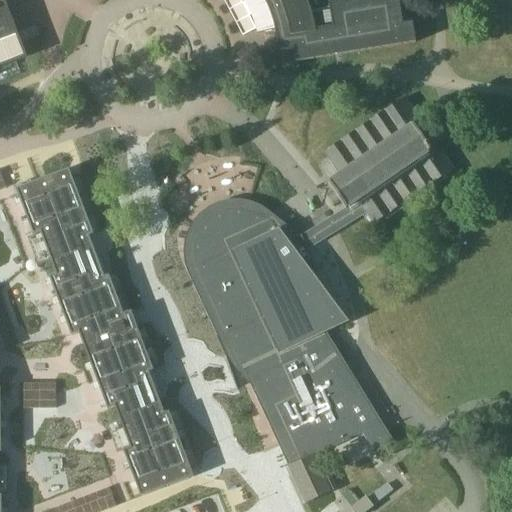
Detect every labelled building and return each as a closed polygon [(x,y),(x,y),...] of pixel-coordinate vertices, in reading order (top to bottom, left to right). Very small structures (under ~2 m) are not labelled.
[(0,0),(0,66),(27,56),(18,34),(5,0),(0,0)] [(266,0),(271,9),(275,19),(277,29),(279,39),(280,50),(295,48),(296,60),(416,42),(413,23),(404,24),(399,0),(345,0),(330,3),(332,26),(316,29),(312,15),(308,1),(307,0),(266,0)] [(317,230),(304,239),(311,249),(321,242),(339,230),(349,223),(365,212),(373,223),(374,225),(425,189),(436,206),(448,198),(446,195),(450,192),(441,179),(455,169),(444,153),(437,142),(436,141),(405,96),(324,152),(327,156),(328,157),(340,174),(330,181),(330,182),(329,183),(347,210),(335,218),(317,230)] [(69,169),(16,189),(34,236),(28,238),(29,241),(35,239),(37,243),(38,247),(44,264),(51,261),(54,269),(56,274),(49,277),(72,336),(79,333),(108,410),(115,407),(120,420),(113,422),(123,448),(117,450),(118,453),(124,451),(141,497),(194,477),(169,411),(165,413),(153,383),(149,372),(154,371),(131,311),(124,314),(109,276),(105,277),(89,236),(94,235),(69,169)] [(185,244),(185,255),(187,266),(192,280),(221,341),(221,343),(226,357),(238,389),(245,384),(250,381),(270,426),(272,430),(289,466),(286,468),(289,474),(298,493),(303,505),(305,504),(330,492),(333,491),(334,490),(318,455),(329,450),(344,442),(363,433),(376,454),(395,442),(389,432),(387,428),(336,346),(332,341),(326,343),(321,332),(333,326),(348,319),(315,275),(319,273),(311,254),(310,254),(306,246),(304,247),(297,250),(276,224),(280,221),(272,213),(271,212),(262,205),(253,202),(250,201),(244,200),(235,199),(225,200),(216,204),(207,209),(200,215),(194,221),(194,222),(191,227),(188,232),(185,244)] [(56,409),(56,383),(24,383),(24,409),(56,409)] [(0,511),(2,511),(2,495),(8,495),(8,492),(2,493),(1,465),(0,465),(0,451),(2,452),(1,388),(0,388),(0,511)] [(101,511),(116,506),(112,495),(67,511),(101,511)]
